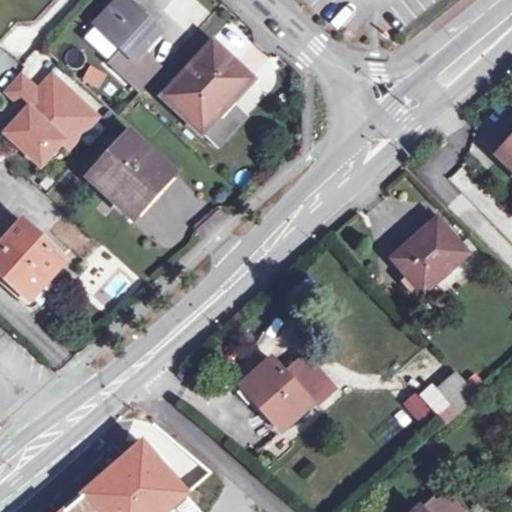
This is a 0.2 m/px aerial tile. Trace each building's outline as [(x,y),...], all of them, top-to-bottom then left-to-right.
[(161,69),(142,52),(160,33),(124,0),(119,0),(96,25),(123,50),(110,63),(141,91),(161,69)] [(228,72),(235,65),(214,46),(166,97),(203,131),(219,145),(244,118),(228,103),(244,87),(228,72)] [(89,65),(81,80),(99,89),(107,74),(89,65)] [(228,72),(244,87),(251,80),(235,65),(228,72)] [(68,92),(52,77),(38,93),(53,107),(68,92)] [(21,119),(7,134),(40,165),(62,142),(68,148),(96,118),(68,92),(53,107),(38,93),(22,78),(8,93),(18,101),(23,107),(16,115),(21,119)] [(172,172),(131,134),(90,179),(131,216),(172,172)] [(511,142),(498,157),(511,170),(511,142)] [(207,241),(228,217),(214,206),(194,229),(207,241)] [(467,255),(437,222),(394,260),(424,293),(467,255)] [(66,262),(22,224),(0,249),(0,273),(31,301),(66,262)] [(313,404),(273,360),(244,386),(284,430),(313,404)] [(439,391),(460,414),(479,398),(459,374),(439,391)] [(435,414),(418,395),(406,406),(423,425),(435,414)] [(156,488),(168,502),(188,485),(152,445),(135,459),(159,486),(156,488)] [(103,488),(75,511),(119,511),(122,509),(103,488)] [(419,511),(443,511),(432,500),(419,511)]
